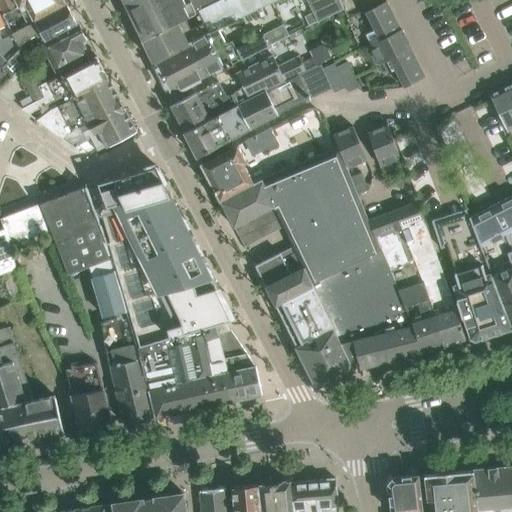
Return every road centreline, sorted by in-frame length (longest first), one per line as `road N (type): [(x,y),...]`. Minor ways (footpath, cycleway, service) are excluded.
road 1 (residential): [(315,432),(164,137)]
road 2 (unclassified): [(315,432),(0,491)]
road 3 (residential): [(164,137),(92,0)]
road 4 (unclassified): [(32,135),(88,175),(164,137)]
road 5 (residential): [(448,98),(312,102)]
